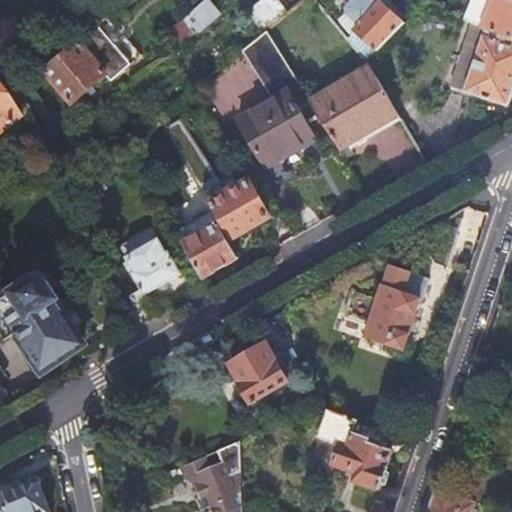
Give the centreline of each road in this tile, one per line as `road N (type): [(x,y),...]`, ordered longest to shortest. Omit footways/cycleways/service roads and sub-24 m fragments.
road 1 (residential): [(511,150),(60,409)]
road 2 (residential): [(405,511),(511,200)]
